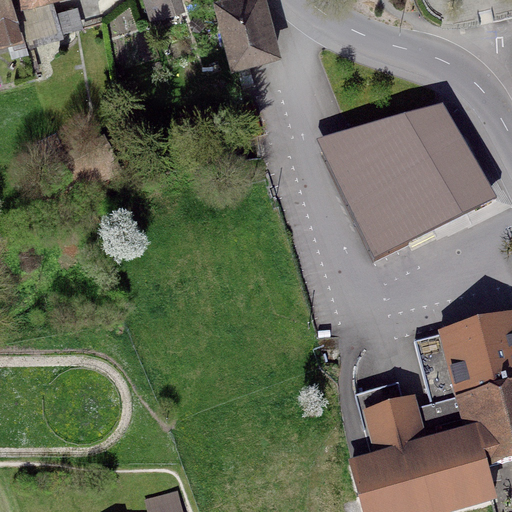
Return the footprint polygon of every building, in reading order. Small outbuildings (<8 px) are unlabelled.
[(0,0),(0,43),(21,37),(10,0),(0,0)] [(39,40),(58,34),(48,0),(45,0),(29,5),(39,40)] [(144,0),(150,19),(179,10),(175,0),(144,0)] [(234,62),(274,51),(259,0),(229,0),(218,3),(234,62)] [(475,208),(497,197),(443,107),(318,143),(373,260),(475,208)] [(45,166),(53,183),(108,156),(100,139),(45,166)] [(511,320),(429,342),(428,341),(414,344),(430,409),(461,401),(463,410),(430,419),(429,418),(417,421),(423,447),(414,450),(397,386),(353,398),(370,462),(351,467),(362,511),(451,511),(491,501),(482,470),(511,461),(511,320)] [(149,511),(184,511),(180,495),(148,502),(149,511)]
